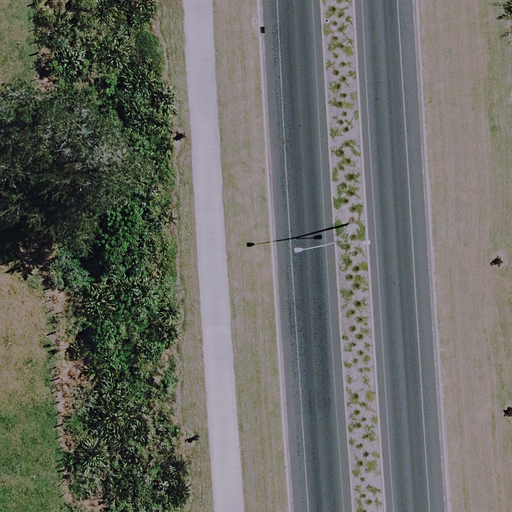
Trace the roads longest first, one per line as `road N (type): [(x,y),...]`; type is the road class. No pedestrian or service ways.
road 1 (secondary): [(385,0),(422,511)]
road 2 (secondary): [(332,511),(295,0)]
